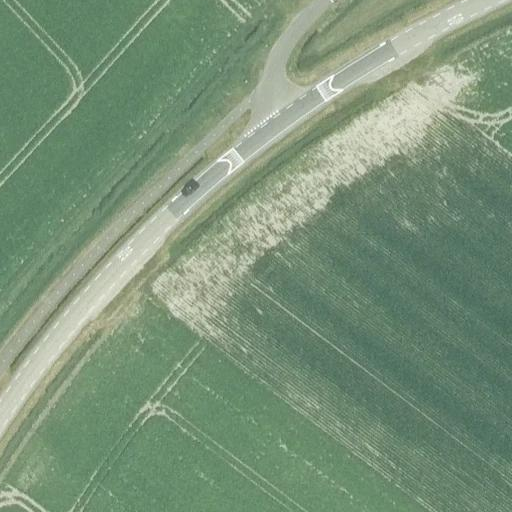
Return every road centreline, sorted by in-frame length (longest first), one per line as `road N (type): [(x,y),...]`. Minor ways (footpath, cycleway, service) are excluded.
road 1 (tertiary): [(0,413),(119,267),(284,121)]
road 2 (tertiary): [(284,121),(381,56),(489,0)]
road 3 (unclassified): [(284,121),(273,100),(277,54),(328,0)]
